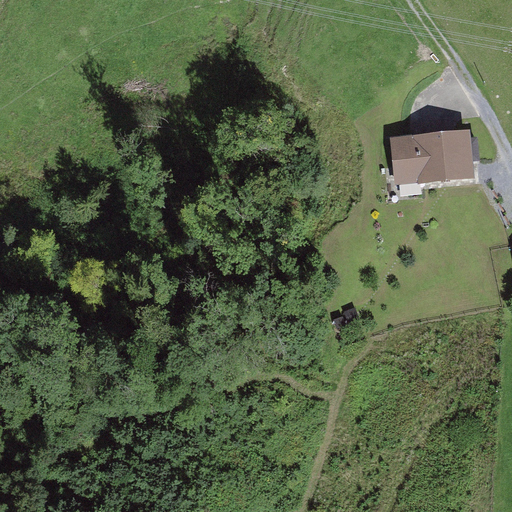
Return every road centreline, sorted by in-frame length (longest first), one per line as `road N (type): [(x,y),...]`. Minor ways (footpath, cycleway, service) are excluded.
road 1 (track): [(0,128),(234,0)]
road 2 (track): [(416,0),(488,109),(511,173)]
